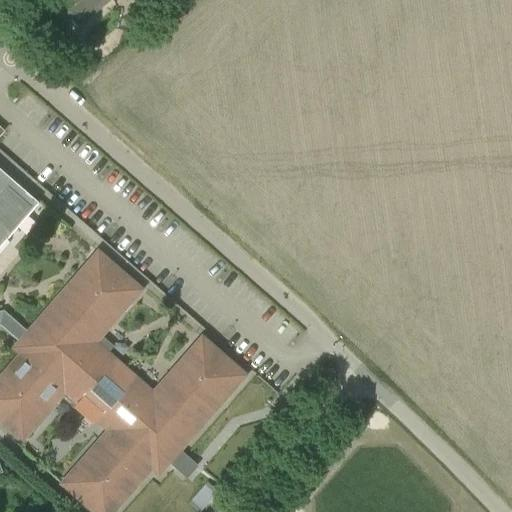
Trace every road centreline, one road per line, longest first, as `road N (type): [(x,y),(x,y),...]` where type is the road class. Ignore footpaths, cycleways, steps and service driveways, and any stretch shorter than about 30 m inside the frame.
road 1 (residential): [(498,511),(199,224),(0,50)]
road 2 (track): [(238,511),(359,376)]
